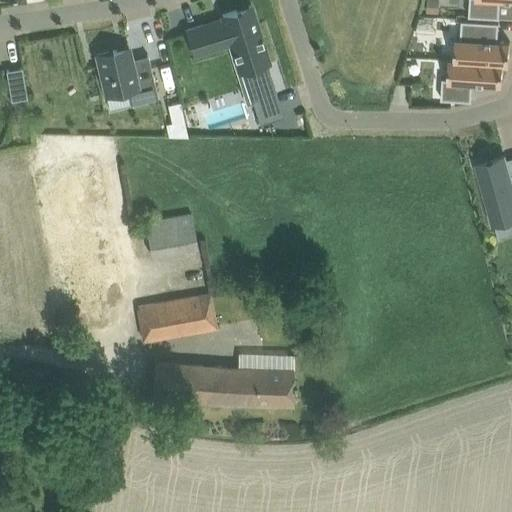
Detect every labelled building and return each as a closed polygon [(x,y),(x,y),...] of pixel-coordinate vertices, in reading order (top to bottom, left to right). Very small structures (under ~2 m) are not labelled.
[(430,0),(426,0),(425,11),(437,12),(438,0),(430,0)] [(511,0),(469,0),(469,16),(499,17),(500,0),(511,0)] [(251,9),(223,18),(224,22),(187,33),(195,57),(231,45),(240,74),(250,70),(260,101),(277,96),(267,65),(269,64),(251,9)] [(510,41),(498,41),(499,22),(462,20),(461,38),(456,38),(454,58),(509,62),(510,41)] [(97,52),(101,78),(106,77),(108,91),(125,89),(127,104),(155,100),(149,56),(132,59),(131,50),(118,52),(117,49),(97,52)] [(509,64),(509,62),(454,58),(449,58),(448,78),(442,78),(441,99),(471,101),(473,82),(502,84),(503,64),(509,64)] [(27,97),(22,67),(6,70),(11,99),(27,97)] [(185,118),(172,121),(176,136),(189,136),(185,118)] [(511,179),(506,159),(505,155),(476,163),(493,223),(511,217),(511,179)] [(40,176),(38,177),(59,298),(55,299),(56,309),(58,309),(83,304),(87,324),(105,321),(102,301),(123,297),(100,166),(40,176)] [(192,212),(146,221),(152,254),(198,247),(192,212)] [(211,292),(138,305),(144,339),(217,326),(211,292)] [(155,361),(153,393),(153,398),(292,406),(294,370),(175,362),(155,361)]
